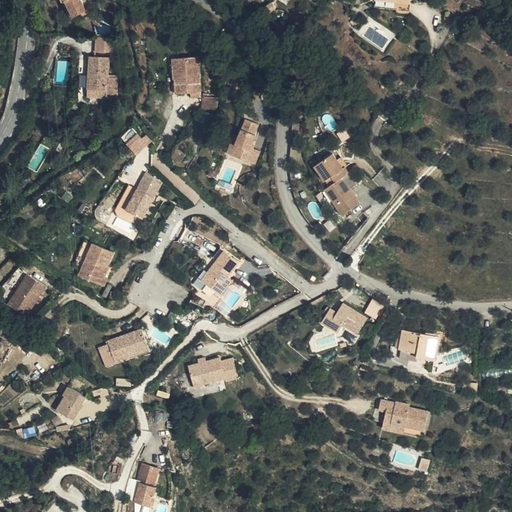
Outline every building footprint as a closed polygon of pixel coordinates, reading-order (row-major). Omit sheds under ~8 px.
[(281,0),(279,0),(274,3),(279,8),(285,4),(281,0)] [(117,50),(110,36),(93,34),(93,48),(117,50)] [(103,79),(104,74),(106,54),(88,52),(85,84),(102,86),(102,96),(113,97),(115,80),(103,79)] [(200,91),(201,96),(209,94),(203,55),(182,58),(183,66),(177,66),(179,80),(181,80),(185,79),(185,82),(181,83),(183,94),(196,91),(200,91)] [(102,86),(85,84),(84,94),(102,96),(102,86)] [(224,95),(210,95),(210,107),(224,106),(224,95)] [(247,146),(244,156),(263,163),(268,149),(261,146),(262,144),(258,142),(260,137),(264,123),(252,119),(247,136),(244,145),(247,146)] [(126,144),(136,155),(150,143),(140,131),(126,144)] [(233,152),(244,156),(247,146),(244,145),(247,136),(240,134),(233,152)] [(346,163),(340,154),(337,148),(319,160),(329,175),(335,171),(339,177),(325,186),(337,205),(342,202),(348,210),(365,198),(348,171),(354,167),(349,160),(346,163)] [(344,152),(340,154),(346,163),(349,160),(344,152)] [(163,181),(147,172),(130,206),(145,215),(163,181)] [(149,221),(144,218),(140,226),(145,228),(149,221)] [(104,274),(109,262),(115,249),(94,240),(81,273),(107,284),(110,276),(108,275),(104,274)] [(240,259),(222,246),(215,255),(219,258),(204,278),(223,293),(234,278),(229,274),(240,259)] [(113,263),(109,262),(104,274),(108,275),(113,263)] [(29,271),(11,302),(29,313),(47,282),(29,271)] [(336,306),(328,320),(345,329),(349,322),(365,330),(373,315),(349,300),(344,310),(336,306)] [(0,330),(11,335),(18,320),(7,313),(0,328),(0,330)] [(151,348),(143,325),(110,338),(112,342),(102,344),(106,358),(116,355),(117,360),(151,348)] [(441,329),(407,325),(405,333),(397,331),(395,352),(403,353),(404,344),(423,346),(422,351),(439,353),(441,329)] [(404,344),(403,353),(421,355),(422,351),(423,346),(404,344)] [(227,351),(213,356),(204,358),(194,361),(199,382),(230,373),(231,377),(245,373),(239,354),(228,356),(227,351)] [(116,355),(106,358),(107,363),(117,360),(116,355)] [(130,376),(117,369),(114,375),(127,382),(130,376)] [(99,385),(80,379),(76,389),(78,389),(74,405),(92,411),(97,397),(95,396),(98,388),(99,385)] [(398,415),(403,417),(420,421),(424,402),(408,397),(409,394),(403,392),(402,395),(388,391),(385,402),(392,403),(400,406),(398,415)] [(0,424),(11,404),(0,398),(0,424)] [(387,420),(401,424),(403,417),(398,415),(400,406),(392,403),(387,420)] [(425,453),(421,463),(428,466),(432,456),(425,453)] [(129,498),(145,502),(149,482),(147,481),(136,479),(137,475),(148,477),(151,463),(135,459),(131,477),(133,478),(129,498)]
